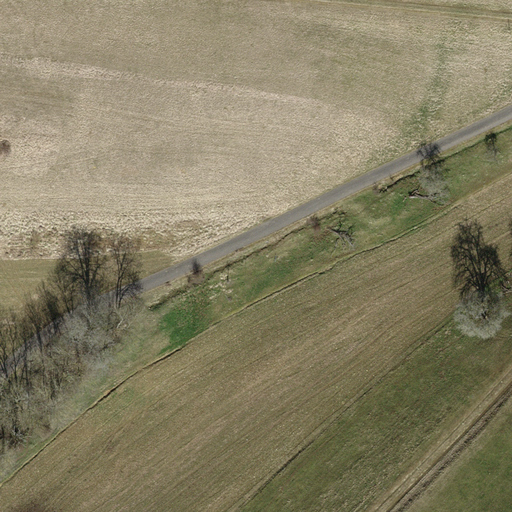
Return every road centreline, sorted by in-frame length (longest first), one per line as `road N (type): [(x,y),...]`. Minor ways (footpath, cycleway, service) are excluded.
road 1 (track): [(511,111),(90,307),(0,375)]
road 2 (track): [(267,0),(511,17)]
road 3 (track): [(511,369),(384,511)]
